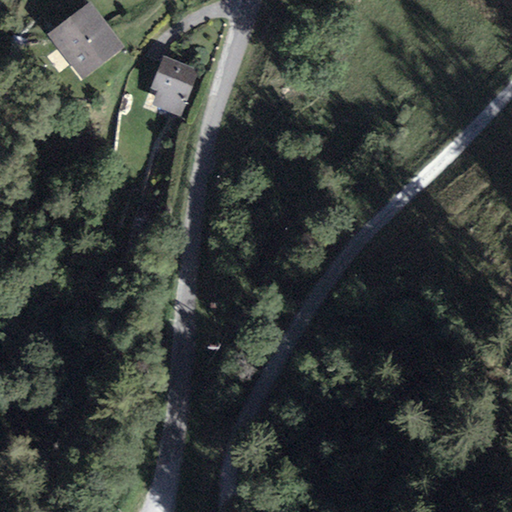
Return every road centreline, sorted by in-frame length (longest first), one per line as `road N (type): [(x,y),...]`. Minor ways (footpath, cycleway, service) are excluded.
road 1 (track): [(225,511),(233,435),(318,290),(367,229),(511,90)]
road 2 (unclassified): [(250,0),(201,169),(183,378),(156,511)]
